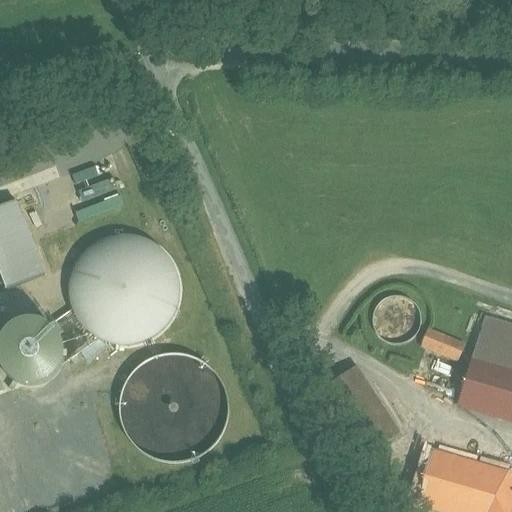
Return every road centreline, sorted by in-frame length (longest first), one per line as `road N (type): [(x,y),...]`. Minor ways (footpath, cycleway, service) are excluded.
road 1 (unclassified): [(354,511),(152,67)]
road 2 (unclassified): [(511,58),(152,67)]
